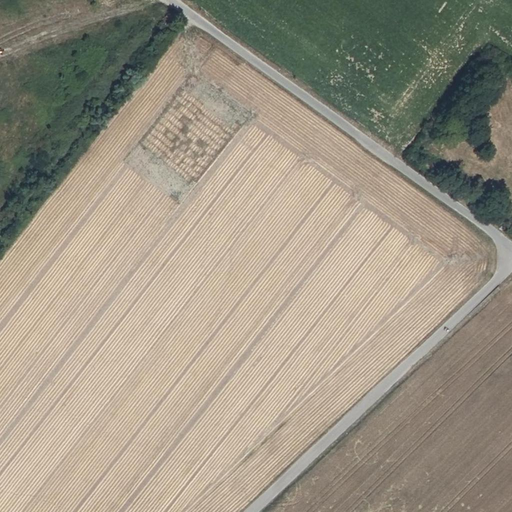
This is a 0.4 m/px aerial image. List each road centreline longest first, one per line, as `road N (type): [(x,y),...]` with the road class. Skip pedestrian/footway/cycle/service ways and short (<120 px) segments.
road 1 (unclassified): [(166,0),(511,249)]
road 2 (unclassified): [(511,268),(252,511)]
